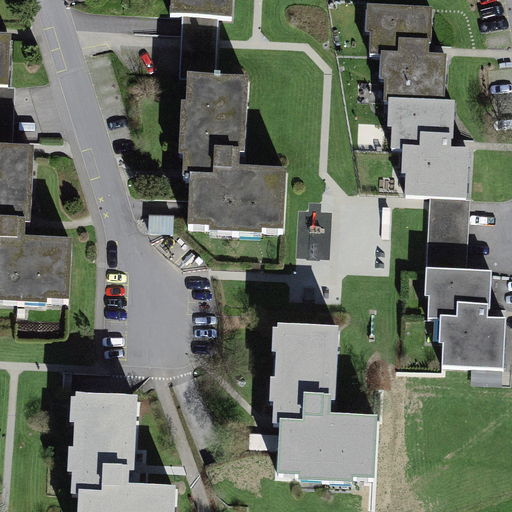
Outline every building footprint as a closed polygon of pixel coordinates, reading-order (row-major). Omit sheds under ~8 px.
[(170,0),(170,20),(181,20),(233,21),(233,0),(170,0)] [(434,66),(435,19),(372,18),(371,63),(387,63),(386,108),(396,108),(449,109),(450,67),(434,66)] [(0,47),(0,89),(9,90),(10,47),(0,47)] [(286,180),(246,179),(248,89),(184,88),(182,178),(195,178),(193,240),(285,242),(286,180)] [(458,156),(459,109),(449,109),(396,108),(395,153),(410,153),(410,198),(473,199),(473,157),(458,156)] [(70,248),(30,247),(32,157),(0,156),(0,308),(69,310),(70,248)] [(494,326),(495,279),(432,277),(431,322),(446,323),(445,367),(508,369),(509,326),(494,326)] [(378,427),(338,426),(340,336),(276,335),(274,425),(287,425),(285,487),(377,489),(378,427)] [(175,511),(175,500),(135,499),(137,408),(72,407),(71,497),(83,498),(83,511),(175,511)]
